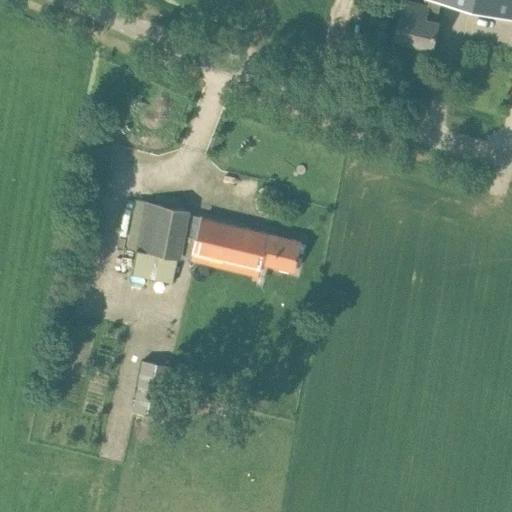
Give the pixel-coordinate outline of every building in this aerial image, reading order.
[(404,0),(399,18),(394,38),(432,46),(438,21),(436,21),(440,1),(511,18),(511,0),(428,0),(427,6),(404,0)] [(136,250),(132,274),(172,282),(177,257),(192,260),(192,259),(253,274),(252,279),(257,280),(261,262),(294,270),(301,241),(187,213),(187,209),(147,201),(151,179),(129,174),(125,198),(135,200),(126,248),(136,250)] [(187,277),(184,289),(203,293),(206,281),(187,277)] [(248,302),(252,286),(239,283),(236,299),(248,302)] [(60,406),(112,416),(130,322),(78,312),(60,406)] [(172,365),(142,360),(133,411),(162,417),(172,365)]
